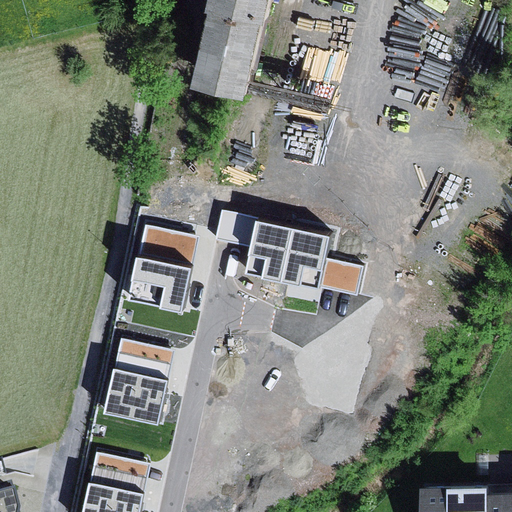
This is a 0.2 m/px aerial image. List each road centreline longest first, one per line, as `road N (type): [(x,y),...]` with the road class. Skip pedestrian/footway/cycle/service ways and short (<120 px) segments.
road 1 (track): [(61,511),(145,111),(153,0)]
road 2 (residential): [(169,511),(213,309)]
